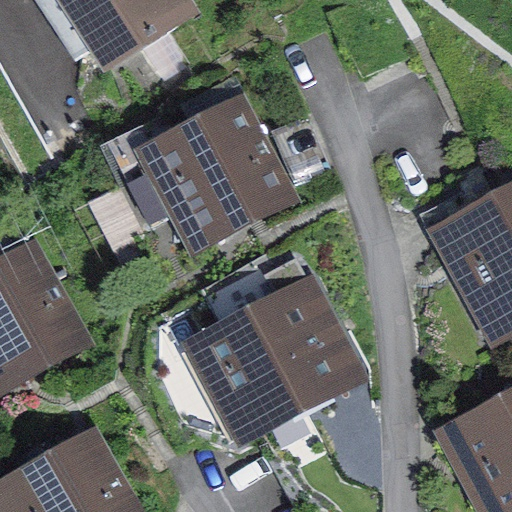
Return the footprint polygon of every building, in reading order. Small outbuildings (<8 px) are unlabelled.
[(54,0),(99,77),(196,20),(183,0),(54,0)] [(261,97),(141,165),(193,263),(312,195),(261,97)] [(511,196),(433,241),(494,348),(511,337),(511,196)] [(38,238),(0,259),(0,401),(99,345),(38,238)] [(313,277),(194,344),(255,451),(374,384),(313,277)] [(511,511),(511,400),(437,443),(476,511),(511,511)] [(148,511),(102,430),(0,488),(0,511),(148,511)]
